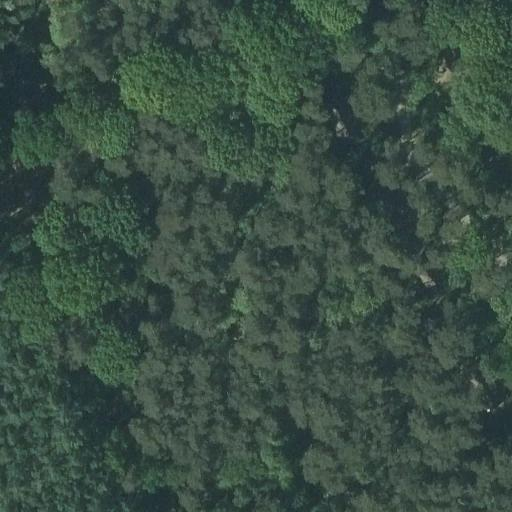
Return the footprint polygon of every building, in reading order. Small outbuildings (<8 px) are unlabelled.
[(444,28),(437,60),(467,66),(474,34),(444,28)] [(349,92),(324,104),(337,133),(363,121),(349,92)] [(511,126),(499,139),(511,153),(511,126)] [(426,242),(405,261),(424,283),(429,278),(438,288),(451,276),(443,267),(446,264),(426,242)] [(491,356),(463,369),(481,405),(508,392),(491,356)]
